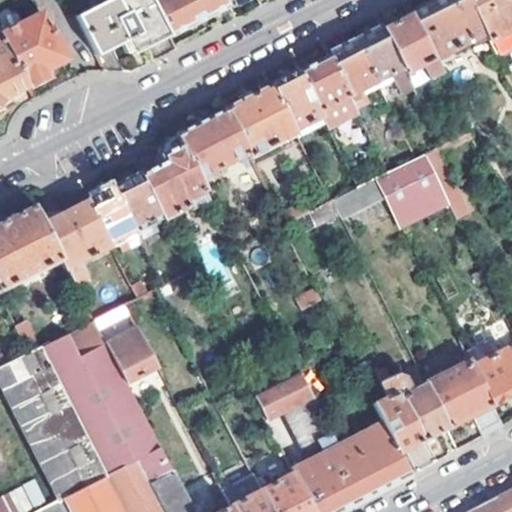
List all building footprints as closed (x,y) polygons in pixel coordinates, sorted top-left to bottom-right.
[(103,0),(74,15),(96,55),(125,40),(132,54),(170,34),(151,0),(103,0)] [(151,0),(170,34),(226,6),(223,0),(151,0)] [(435,0),(407,14),(432,61),(469,42),(471,47),(485,39),(465,0),(435,0)] [(511,0),(465,0),(485,39),(487,43),(511,29),(511,0)] [(35,13),(0,30),(0,33),(1,36),(27,85),(47,74),(44,70),(62,60),(62,56),(42,16),(35,13)] [(382,28),(402,69),(407,67),(410,74),(421,68),(425,76),(437,69),(432,61),(407,14),(382,28)] [(365,105),(358,92),(392,75),(397,86),(409,81),(402,69),(382,28),(324,57),(353,111),(365,105)] [(0,106),(4,104),(1,98),(27,85),(1,36),(0,36),(0,106)] [(323,115),(330,129),(355,116),(353,111),(324,57),(298,70),(323,115)] [(271,84),(295,130),(323,115),(298,70),(271,84)] [(226,108),(251,156),(297,134),(295,130),(271,84),(226,108)] [(176,132),(201,181),(220,171),(223,178),(233,174),(229,167),(251,156),(226,108),(176,132)] [(461,118),(435,131),(442,144),(468,131),(461,118)] [(467,213),(457,192),(454,193),(435,155),(471,136),(468,131),(442,144),(422,155),(448,205),(455,219),(467,213)] [(165,213),(168,219),(193,205),(190,197),(206,189),(201,181),(176,132),(167,137),(163,150),(168,159),(144,172),(165,213)] [(386,198),(402,229),(448,205),(422,155),(376,178),(386,198)] [(118,185),(138,227),(165,213),(144,172),(118,185)] [(386,198),(376,178),(332,200),(343,220),(386,198)] [(91,199),(112,241),(138,227),(118,185),(91,199)] [(62,258),(66,267),(114,244),(112,241),(91,199),(71,210),(57,212),(42,218),(62,258)] [(282,213),(288,222),(312,211),(307,199),(282,213)] [(0,222),(0,289),(62,258),(42,218),(36,205),(0,222)] [(133,285),(140,297),(150,292),(143,279),(133,285)] [(299,298),(304,307),(322,298),(317,288),(299,298)] [(194,511),(129,381),(110,341),(99,319),(40,349),(105,476),(107,475),(126,511),(194,511)] [(26,321),(16,326),(24,342),(34,337),(26,321)] [(129,381),(161,365),(141,325),(110,341),(129,381)] [(34,337),(24,342),(30,354),(40,349),(34,337)] [(511,346),(472,367),(491,404),(511,394),(511,346)] [(0,368),(0,387),(58,501),(63,499),(105,476),(40,349),(30,354),(0,368)] [(473,414),(484,436),(503,426),(491,404),(472,367),(469,361),(426,384),(448,427),(473,414)] [(378,369),(382,379),(392,374),(387,365),(378,369)] [(399,451),(384,421),(333,447),(331,442),(336,439),(299,368),(254,392),(294,471),(314,511),(337,511),(376,492),(403,478),(410,474),(399,451)] [(423,439),(448,427),(426,384),(422,377),(411,382),(406,373),(400,376),(397,372),(392,374),(423,439)] [(382,379),(389,393),(374,401),(384,421),(399,451),(404,448),(416,471),(434,462),(423,439),(392,374),(382,379)] [(211,466),(220,484),(230,478),(221,461),(211,466)] [(314,511),(294,471),(260,488),(272,511),(314,511)] [(70,511),(126,511),(107,475),(105,476),(63,499),(70,511)] [(36,482),(0,496),(0,511),(29,511),(46,505),(36,482)] [(511,511),(511,487),(465,511),(511,511)] [(272,511),(260,488),(230,505),(233,511),(272,511)] [(36,511),(70,511),(63,499),(58,501),(36,511)]
